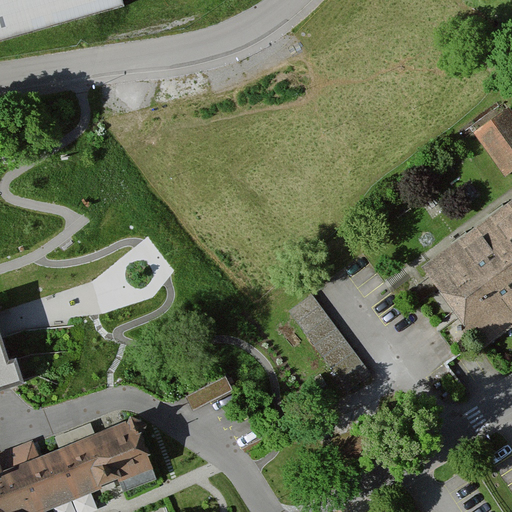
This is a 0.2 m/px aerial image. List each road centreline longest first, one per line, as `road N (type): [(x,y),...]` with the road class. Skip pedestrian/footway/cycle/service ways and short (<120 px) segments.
road 1 (residential): [(0,79),(226,39),(285,0)]
road 2 (residential): [(332,511),(511,405)]
